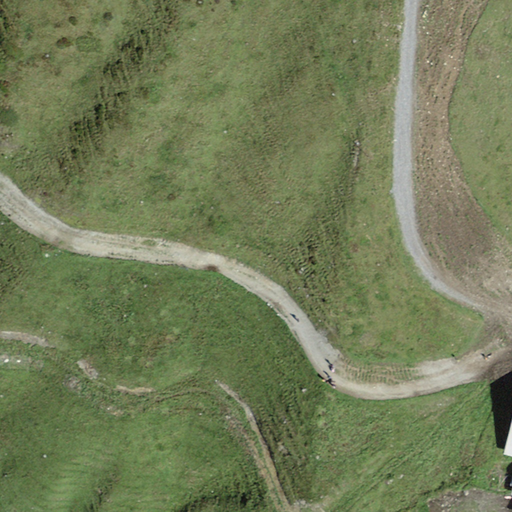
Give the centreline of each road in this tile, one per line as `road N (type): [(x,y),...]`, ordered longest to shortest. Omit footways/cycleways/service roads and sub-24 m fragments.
road 1 (track): [(511,358),(429,386),(370,387),(335,371),(295,310),(242,267),(78,238),(43,225),(0,184)]
road 2 (track): [(431,0),(431,55),(412,104),(412,196),(456,270),(511,287)]
